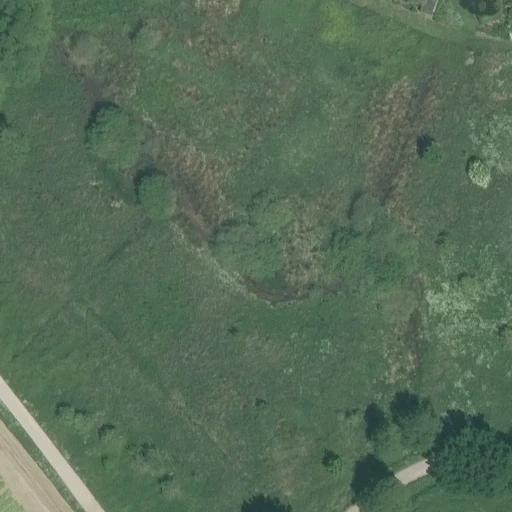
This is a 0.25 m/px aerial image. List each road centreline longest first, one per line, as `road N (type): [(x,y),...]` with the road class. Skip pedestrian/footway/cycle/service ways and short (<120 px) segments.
road 1 (unclassified): [(511,466),(465,456),(415,470),(356,511)]
road 2 (unclassified): [(93,511),(0,392)]
